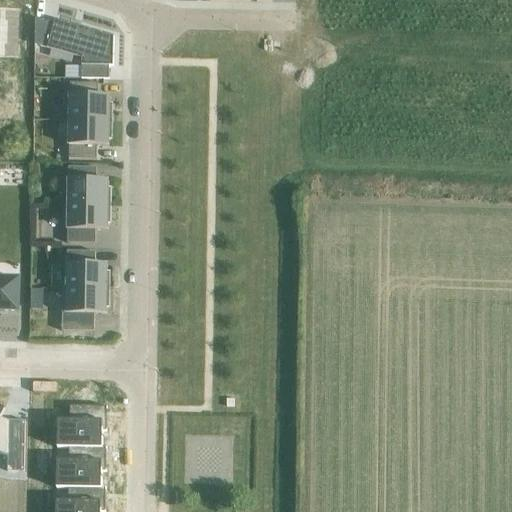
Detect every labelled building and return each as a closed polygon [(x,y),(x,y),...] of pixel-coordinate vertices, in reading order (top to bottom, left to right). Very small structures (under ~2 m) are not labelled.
[(21,11),(0,10),(0,58),(20,59),(21,11)] [(35,34),(35,46),(81,60),(81,80),(109,80),(109,67),(113,67),(114,59),(114,38),(98,33),(83,29),(71,25),(62,23),(56,21),(55,23),(55,25),(53,24),(43,21),(41,21),(36,19),(36,24),(35,34)] [(110,105),(110,98),(98,98),(98,92),(98,85),(87,84),(70,84),(70,99),(70,122),(112,123),(113,121),(113,105),(110,105)] [(112,124),(112,123),(70,122),(69,147),(69,160),(87,160),(97,160),(97,147),(109,147),(109,140),(110,140),(112,140),(112,124)] [(69,168),(69,206),(111,207),(112,190),(109,189),(109,182),(97,182),(97,169),(69,168)] [(111,207),(69,206),(68,244),(96,245),(96,231),(108,232),(108,225),(111,225),(111,207)] [(68,268),(52,267),(52,290),(63,290),(67,290),(110,291),(110,286),(110,274),(107,274),(107,269),(108,266),(96,266),(96,255),(96,253),(94,253),(68,252),(68,268)] [(0,311),(18,312),(19,280),(0,279),(0,311)] [(51,305),(53,290),(41,289),(39,304),(51,305)] [(67,290),(63,290),(63,332),(94,333),(95,329),(95,317),(95,315),(107,316),(107,309),(108,309),(110,309),(110,291),(67,290)] [(0,454),(8,458),(8,464),(8,473),(10,473),(22,473),(25,473),(25,466),(26,422),(18,422),(10,422),(9,421),(8,424),(7,426),(4,424),(0,422),(1,419),(4,413),(5,409),(0,407),(0,454)] [(103,448),(103,432),(107,432),(107,430),(103,430),(103,422),(91,421),(92,409),(94,409),(94,407),(71,407),(70,408),(74,408),(74,421),(58,421),(58,449),(74,449),(91,449),(102,449),(102,450),(107,450),(107,448),(103,448)] [(103,471),(103,462),(91,462),(91,449),(74,449),(73,462),(58,461),(57,489),(73,490),(90,490),(101,490),(106,490),(106,489),(102,489),(103,472),(107,472),(107,471),(103,471)] [(106,511),(102,511),(102,503),(90,503),(90,490),(73,490),(73,502),(57,502),(56,511),(106,511)]
